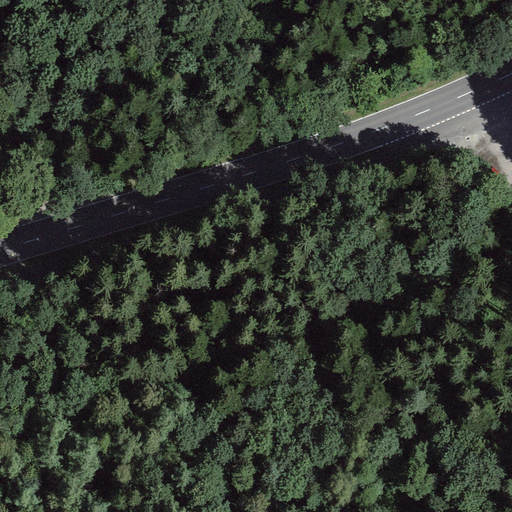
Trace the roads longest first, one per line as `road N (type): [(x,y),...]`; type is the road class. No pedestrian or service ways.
road 1 (secondary): [(0,244),(511,72)]
road 2 (track): [(0,112),(12,240)]
